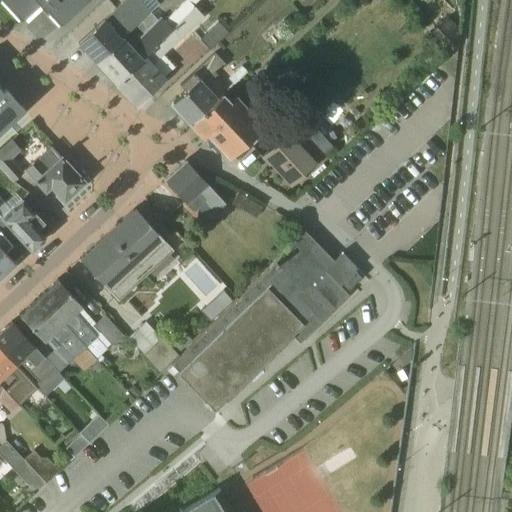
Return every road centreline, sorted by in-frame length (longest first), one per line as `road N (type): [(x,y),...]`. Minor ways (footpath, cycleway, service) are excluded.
road 1 (residential): [(61,511),(171,417),(247,438),(387,325),(394,306),(388,287),(343,241),(287,207),(178,152),(146,161)]
road 2 (residential): [(146,161),(126,194),(0,309)]
road 3 (residential): [(0,43),(126,121),(146,161)]
